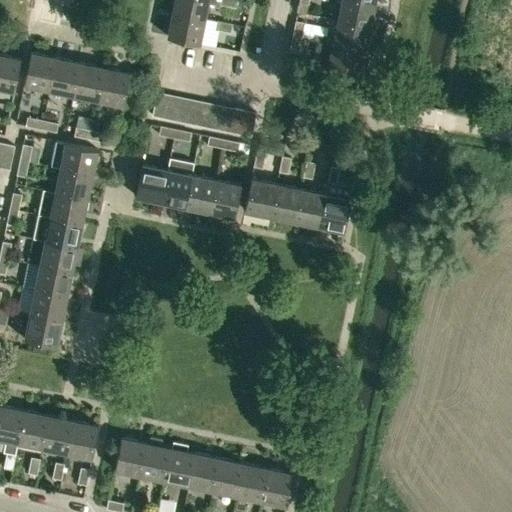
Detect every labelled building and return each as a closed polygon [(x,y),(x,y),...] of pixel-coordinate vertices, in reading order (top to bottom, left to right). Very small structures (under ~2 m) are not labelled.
[(205,17),(208,0),(174,0),(172,10),(205,17)] [(370,26),(375,2),(365,0),(341,0),(338,19),(370,26)] [(200,42),(205,17),(172,10),(167,36),(200,42)] [(365,50),(370,26),(338,19),(333,44),(365,50)] [(293,35),(301,37),(304,22),(296,20),(293,35)] [(232,23),(217,21),(215,29),(230,32),(232,23)] [(298,53),(301,37),(293,35),(289,51),(298,53)] [(360,76),(365,50),(333,44),(330,58),(320,56),(317,67),(360,76)] [(49,89),(56,57),(31,51),(24,84),(49,89)] [(0,53),(0,87),(14,90),(21,58),(0,53)] [(74,94),(80,62),(56,57),(49,89),(74,94)] [(98,99),(105,67),(80,62),(74,94),(98,99)] [(105,67),(98,99),(123,104),(130,72),(105,67)] [(164,117),(169,93),(157,91),(152,115),(164,117)] [(175,119),(180,96),(169,93),(164,117),(175,119)] [(185,122),(190,98),(180,96),(175,119),(185,122)] [(196,124),(201,100),(190,98),(185,122),(196,124)] [(207,126),(212,103),(201,100),(196,124),(207,126)] [(218,128),(223,105),(212,103),(207,126),(218,128)] [(229,131),(234,107),(223,105),(218,128),(229,131)] [(240,133),(245,109),(234,107),(229,131),(240,133)] [(245,109),(240,133),(251,135),(256,112),(245,109)] [(41,129),(43,120),(27,117),(26,126),(41,129)] [(43,120),(41,129),(56,132),(58,123),(43,120)] [(174,137),(176,129),(161,126),(159,134),(174,137)] [(90,139),(92,130),(76,127),(74,136),(90,139)] [(176,129),(174,137),(189,141),(191,132),(176,129)] [(92,130),(90,139),(105,142),(107,133),(92,130)] [(222,148),(224,139),(209,136),(208,144),(222,148)] [(250,144),(240,142),(224,139),(222,148),(248,153),(250,144)] [(3,142),(0,156),(0,166),(10,169),(15,145),(3,142)] [(60,167),(92,174),(98,148),(65,142),(60,167)] [(20,158),(29,160),(31,146),(23,144),(20,158)] [(257,151),(254,166),(263,168),(266,153),(257,151)] [(291,158),(282,156),(279,171),(288,173),(291,158)] [(25,176),(29,160),(20,158),(17,174),(25,176)] [(315,163),(307,161),(303,176),(312,178),(315,163)] [(161,200),(168,168),(142,163),(135,195),(161,200)] [(344,230),(351,198),(353,185),(337,182),(339,168),(331,166),(326,193),(325,193),(319,225),(344,230)] [(87,198),(92,174),(60,167),(55,191),(87,198)] [(185,206),(192,173),(168,168),(161,200),(185,206)] [(209,211),(216,178),(192,173),(185,206),(209,211)] [(270,215),(277,182),(251,177),(245,209),(270,215)] [(216,178),(209,211),(234,216),(241,184),(216,178)] [(294,220),(301,188),(277,182),(270,215),(294,220)] [(319,225),(325,193),(301,188),(294,220),(319,225)] [(82,222),(87,198),(55,191),(50,215),(82,222)] [(10,207),(18,209),(22,194),(13,192),(10,207)] [(18,212),(18,209),(10,207),(6,223),(22,226),(24,213),(18,212)] [(77,247),(77,246),(82,222),(50,215),(38,213),(33,237),(45,240),(77,247)] [(77,246),(77,247),(45,240),(40,264),(72,271),(74,262),(80,264),(83,248),(77,246)] [(0,253),(0,255),(8,257),(11,242),(3,241),(0,253)] [(67,295),(72,271),(40,264),(35,288),(67,295)] [(62,319),(67,295),(35,288),(30,313),(62,319)] [(57,345),(62,319),(30,313),(24,338),(57,345)] [(16,453),(19,441),(25,409),(0,403),(0,437),(6,439),(4,451),(7,451),(15,453),(16,453)] [(42,446),(49,414),(25,409),(19,441),(42,446)] [(67,451),(74,419),(49,414),(42,446),(67,451)] [(74,419),(67,451),(92,457),(99,424),(74,419)] [(140,474),(147,441),(121,436),(115,468),(140,474)] [(164,479),(171,446),(163,445),(163,441),(162,438),(151,436),(148,438),(148,441),(147,441),(140,474),(164,479)] [(195,451),(187,450),(188,444),(173,441),(172,447),(171,446),(164,479),(188,484),(195,451)] [(213,489),(219,456),(195,451),(188,484),(213,489)] [(237,494),(244,462),(219,456),(213,489),(237,494)] [(28,472),(36,474),(40,458),(31,457),(28,472)] [(52,477),(61,479),(64,463),(56,461),(52,477)] [(261,499),(268,467),(244,462),(237,494),(261,499)] [(78,482),(86,484),(90,469),(81,467),(78,482)] [(268,467),(261,499),(287,504),(293,472),(268,467)] [(123,502),(108,499),(106,508),(122,511),(123,502)]
